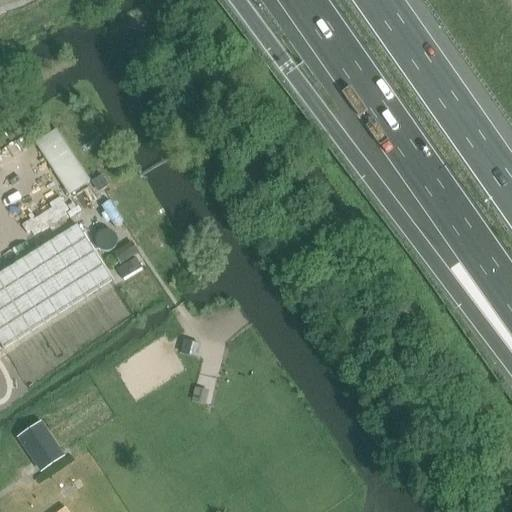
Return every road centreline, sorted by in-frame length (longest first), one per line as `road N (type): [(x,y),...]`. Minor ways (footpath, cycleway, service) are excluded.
road 1 (motorway): [(238,0),(511,366)]
road 2 (motorway): [(301,0),(511,301)]
road 3 (motorway): [(511,194),(375,0)]
